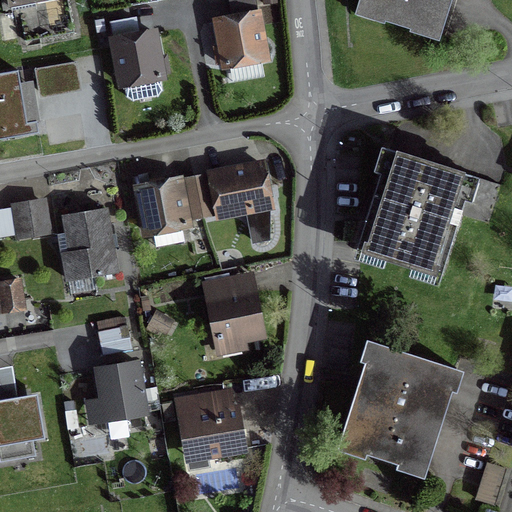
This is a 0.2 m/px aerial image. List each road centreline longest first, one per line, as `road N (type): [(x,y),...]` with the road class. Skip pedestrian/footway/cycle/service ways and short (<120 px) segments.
road 1 (residential): [(279,496),(304,315),(308,117)]
road 2 (residential): [(308,117),(0,167)]
road 3 (residential): [(511,74),(308,117)]
